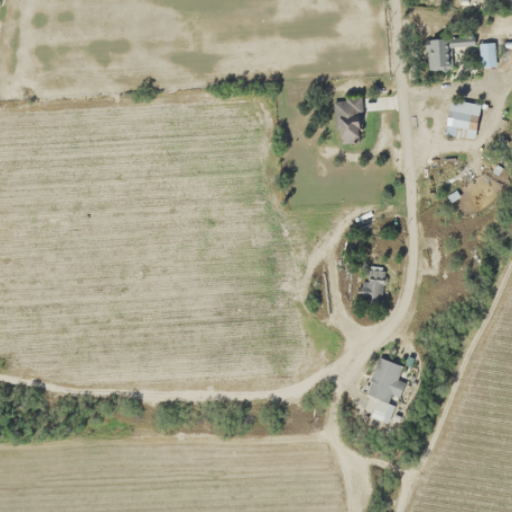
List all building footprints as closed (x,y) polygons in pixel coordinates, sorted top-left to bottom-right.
[(449,71),(448,38),(425,38),(425,71),(449,71)] [(479,67),(493,67),(493,43),(479,43),(479,67)] [(474,138),(478,102),(447,99),(443,135),(474,138)] [(382,279),(355,279),(355,301),(382,301),(382,279)] [(363,394),(375,398),(369,416),(386,422),(405,368),(375,357),(363,394)]
